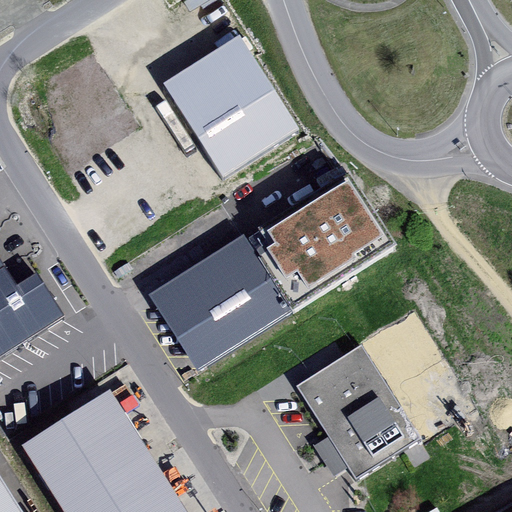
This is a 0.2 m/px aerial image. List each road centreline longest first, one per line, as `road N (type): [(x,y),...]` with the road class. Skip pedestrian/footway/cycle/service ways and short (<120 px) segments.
road 1 (unclassified): [(283,0),(304,57),(344,125),(389,155),(437,159)]
road 2 (track): [(511,307),(432,205),(423,161)]
